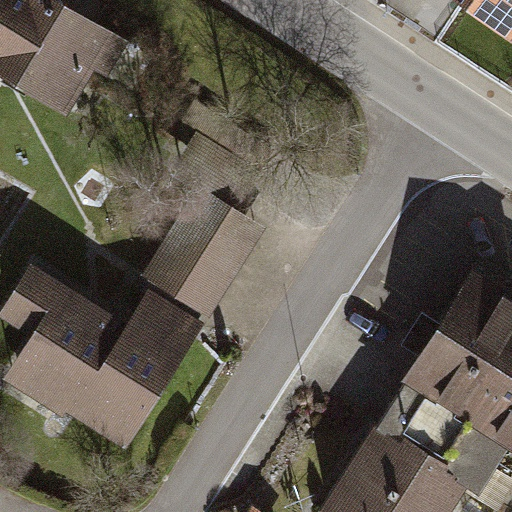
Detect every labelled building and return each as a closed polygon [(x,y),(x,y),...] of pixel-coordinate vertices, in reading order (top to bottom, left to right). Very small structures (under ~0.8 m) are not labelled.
[(0,0),(0,78),(55,111),(87,59),(101,68),(121,34),(63,0),(0,0)] [(511,22),(511,0),(442,0),(496,43),(511,22)] [(270,92),(236,72),(222,98),(256,118),(270,92)] [(0,377),(0,389),(112,461),(257,235),(198,197),(116,325),(25,267),(0,306),(0,334),(20,347),(0,377)] [(511,446),(511,285),(469,258),(395,373),(500,439),(511,446)] [(471,485),(500,439),(395,373),(311,506),(320,511),(440,511),(462,479),(471,485)]
